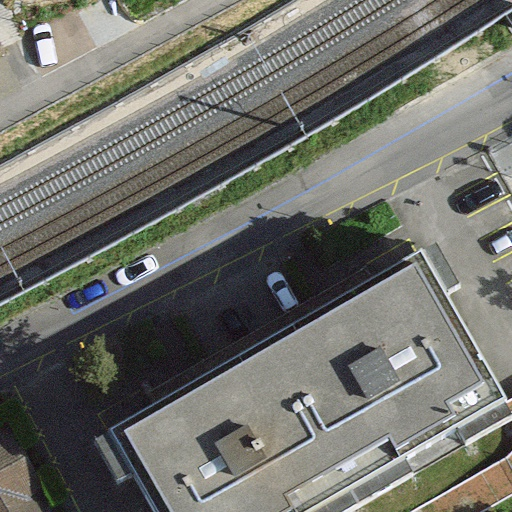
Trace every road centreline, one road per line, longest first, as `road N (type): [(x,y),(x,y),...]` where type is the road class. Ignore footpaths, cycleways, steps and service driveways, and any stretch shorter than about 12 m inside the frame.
road 1 (motorway): [(65,511),(258,179),(375,0)]
road 2 (residential): [(511,97),(0,369)]
road 3 (residential): [(251,0),(0,138)]
